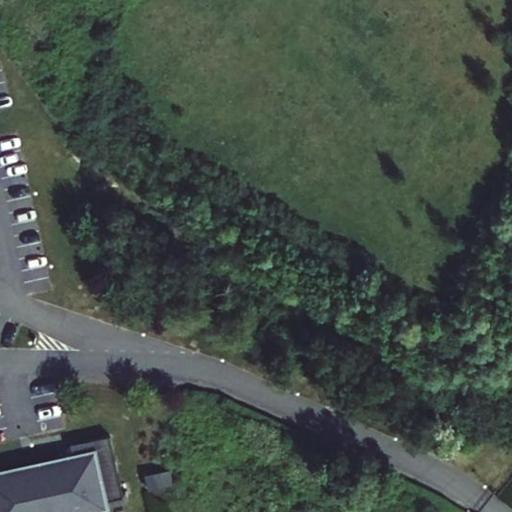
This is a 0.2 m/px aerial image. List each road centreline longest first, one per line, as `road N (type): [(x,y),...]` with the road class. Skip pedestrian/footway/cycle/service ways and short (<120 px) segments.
road 1 (residential): [(495,511),(453,481),(245,382),(173,364)]
road 2 (residential): [(173,364),(0,291)]
road 3 (residential): [(173,364),(0,361)]
